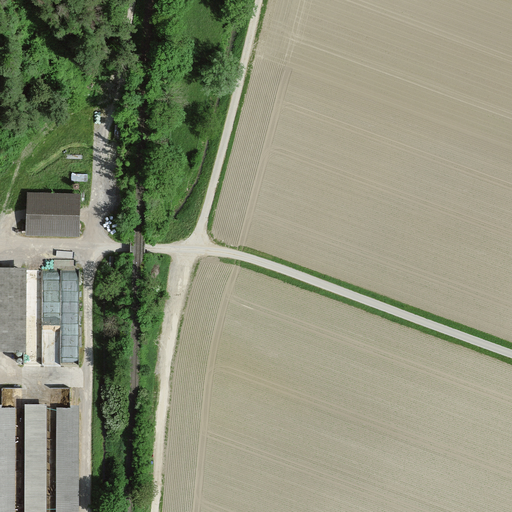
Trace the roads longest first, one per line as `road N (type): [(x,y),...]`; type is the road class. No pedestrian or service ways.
road 1 (track): [(511,353),(253,258),(0,242)]
road 2 (track): [(153,511),(176,296),(259,0)]
road 3 (track): [(132,0),(120,93),(103,122),(89,247),(87,511)]
